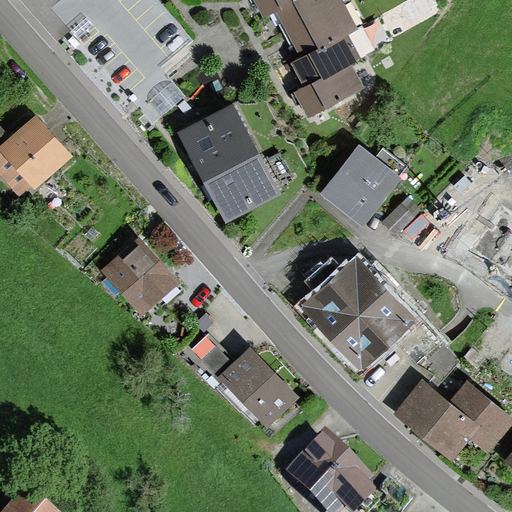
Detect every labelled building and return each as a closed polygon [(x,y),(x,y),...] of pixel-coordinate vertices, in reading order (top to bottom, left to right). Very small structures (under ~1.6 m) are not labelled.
[(128,94),(193,38),(160,0),(56,0),(51,5),(128,94)] [(252,0),(260,13),(273,6),(272,4),(279,0),(252,0)] [(286,29),(338,0),(279,0),(272,4),(273,6),(286,29)] [(299,52),(300,54),(356,23),(342,0),(338,0),(286,29),(299,52)] [(377,12),(356,23),(300,54),(299,52),(288,58),(301,82),(347,56),(348,59),(390,36),(377,12)] [(305,114),(361,83),(348,59),(347,56),(301,82),(290,87),(305,114)] [(277,194),(228,104),(173,133),(222,223),(277,194)] [(74,159),(36,116),(0,148),(0,150),(3,154),(0,156),(0,173),(23,200),(34,190),(37,192),(74,159)] [(378,143),(370,154),(353,141),(315,189),(358,224),(397,175),(394,173),(402,162),(378,143)] [(417,206),(404,192),(378,217),(391,231),(417,206)] [(115,293),(120,289),(140,313),(179,280),(138,233),(100,266),(106,274),(102,277),(115,293)] [(356,368),(413,315),(351,250),(294,302),(356,368)] [(234,355),(207,327),(188,346),(264,424),(296,394),(246,343),(234,355)] [(511,424),(511,418),(466,381),(448,403),(420,381),(392,415),(451,463),(470,440),(487,454),(511,424)] [(338,511),(370,481),(322,431),(283,469),(324,511),(338,511)] [(511,448),(502,461),(511,469),(511,448)] [(46,511),(20,490),(0,511),(46,511)]
